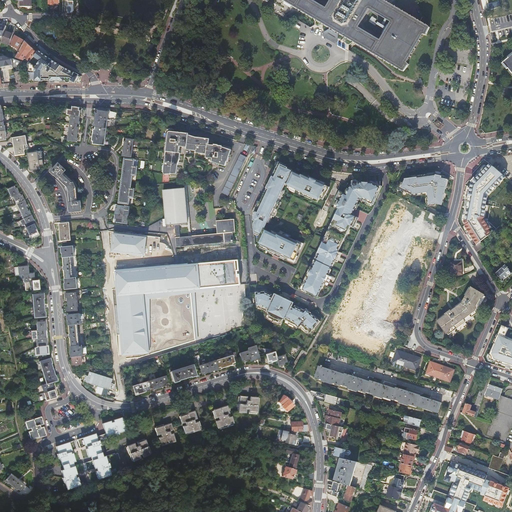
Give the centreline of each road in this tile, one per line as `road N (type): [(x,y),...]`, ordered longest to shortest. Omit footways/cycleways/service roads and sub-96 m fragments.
road 1 (secondary): [(135,101),(346,166),(459,154)]
road 2 (tertiary): [(316,511),(313,423),(301,397),(278,379),(250,372),(132,407),(102,404)]
road 3 (secondary): [(456,146),(335,156),(145,94)]
road 4 (residential): [(449,224),(419,338),(428,350),(474,364)]
road 5 (residential): [(413,511),(474,364)]
road 6 (unknown): [(438,240),(408,230),(387,268),(368,313),(386,335)]
road 7 (unclassified): [(473,0),(483,47),(467,140)]
road 8 (tertiary): [(76,389),(62,363),(51,265)]
road 9 (tertiary): [(51,265),(38,204),(0,156)]
